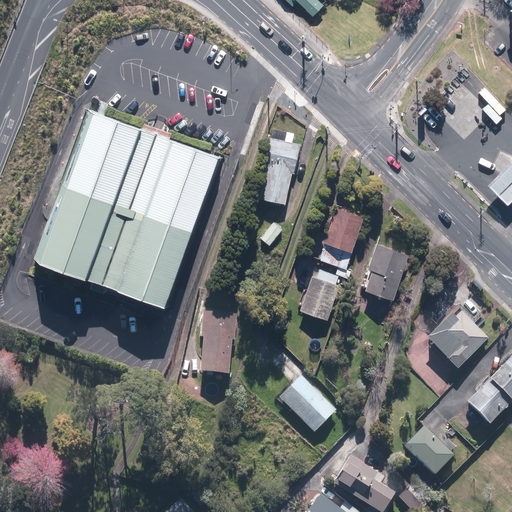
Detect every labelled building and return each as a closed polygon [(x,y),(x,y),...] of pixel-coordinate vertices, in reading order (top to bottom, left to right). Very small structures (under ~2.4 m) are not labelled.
[(288,0),(293,5),(298,0),(314,15),(328,0),(288,0)] [(219,161),(89,114),(34,263),(163,311),(219,161)] [(285,201),(291,168),(301,169),(304,150),(299,149),(297,141),(264,136),(258,159),(270,161),(260,197),(285,201)] [(511,161),(489,183),(511,206),(511,205),(511,161)] [(363,214),(337,204),(325,238),(326,238),(320,258),(344,267),(363,214)] [(283,228),(274,221),(262,237),(271,243),(283,228)] [(377,241),(369,265),(373,267),(366,287),(394,297),(410,253),(377,241)] [(321,267),(318,275),(314,274),(301,308),(328,318),(341,283),(337,281),(340,274),(321,267)] [(459,368),(490,336),(460,308),(455,313),(453,311),(427,338),(459,368)] [(202,336),(206,336),(202,371),(230,373),(233,340),(235,340),(238,313),(205,309),(202,336)] [(511,401),(511,356),(468,399),(490,422),(511,401)] [(302,374),(280,396),(315,431),(337,409),(302,374)] [(455,454),(425,424),(405,445),(434,475),(455,454)] [(352,453),(334,480),(382,511),(383,511),(397,491),(382,481),(386,476),(352,453)] [(418,511),(431,500),(414,481),(399,495),(413,511),(418,511)] [(341,506),(322,492),(307,511),(358,511),(359,511),(345,501),(341,506)] [(195,511),(183,498),(165,511),(195,511)]
